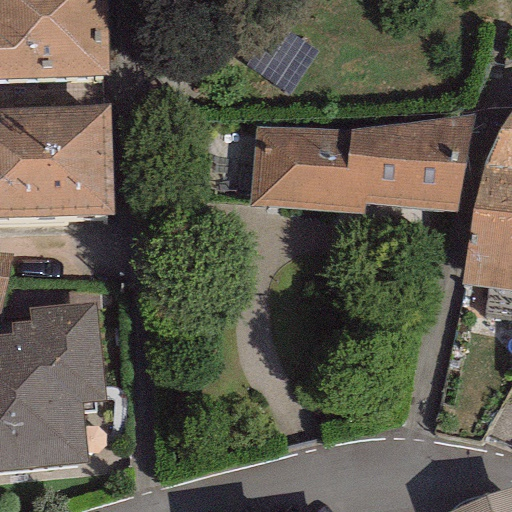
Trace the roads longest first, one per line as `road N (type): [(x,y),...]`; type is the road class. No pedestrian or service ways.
road 1 (residential): [(411,463),(487,108),(511,79)]
road 2 (residential): [(411,463),(178,511)]
